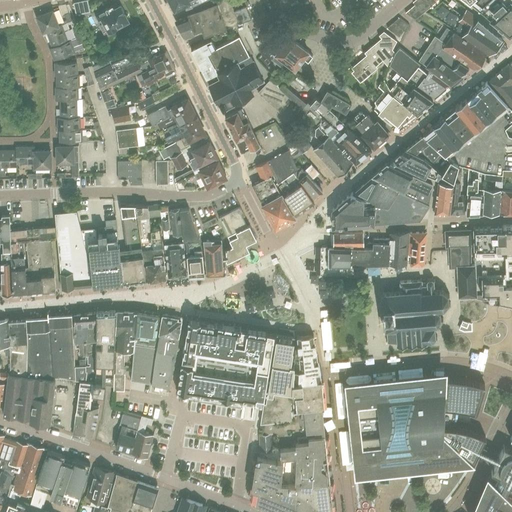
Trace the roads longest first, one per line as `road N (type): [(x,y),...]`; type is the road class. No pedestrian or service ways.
road 1 (residential): [(0,197),(197,198),(240,180),(151,0)]
road 2 (residential): [(349,511),(332,369),(467,361),(511,376)]
road 3 (residential): [(309,230),(511,218)]
road 4 (residential): [(0,140),(34,137),(50,114),(49,64),(25,2)]
road 5 (residential): [(166,477),(0,421)]
road 6 (residential): [(403,0),(345,43),(299,28),(280,0)]
road 7 (residential): [(182,414),(247,426),(234,502)]
road 8 (residential): [(511,404),(448,511)]
